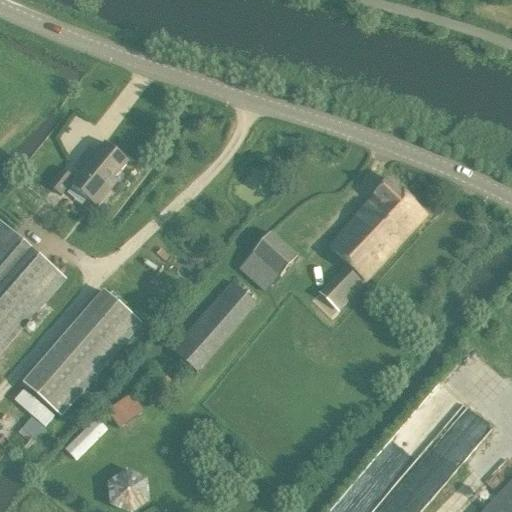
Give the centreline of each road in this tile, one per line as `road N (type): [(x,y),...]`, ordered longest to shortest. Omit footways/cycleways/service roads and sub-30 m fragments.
road 1 (tertiary): [(511,199),(353,132),(134,63),(0,8)]
road 2 (unclassified): [(511,46),(356,0)]
